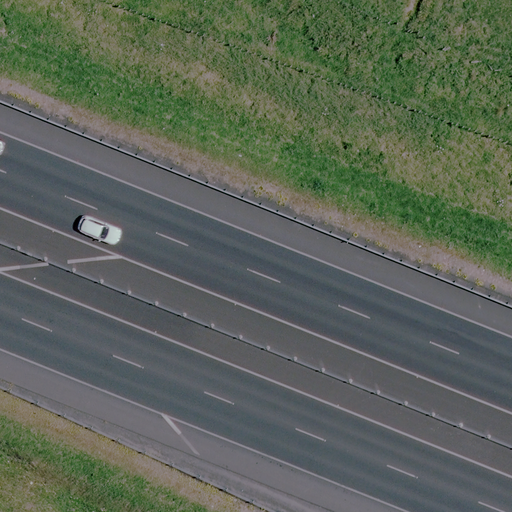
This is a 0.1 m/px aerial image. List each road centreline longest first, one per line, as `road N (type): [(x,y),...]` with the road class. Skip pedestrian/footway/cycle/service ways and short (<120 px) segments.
road 1 (motorway): [(0,174),(511,382)]
road 2 (motorway): [(502,511),(0,307)]
